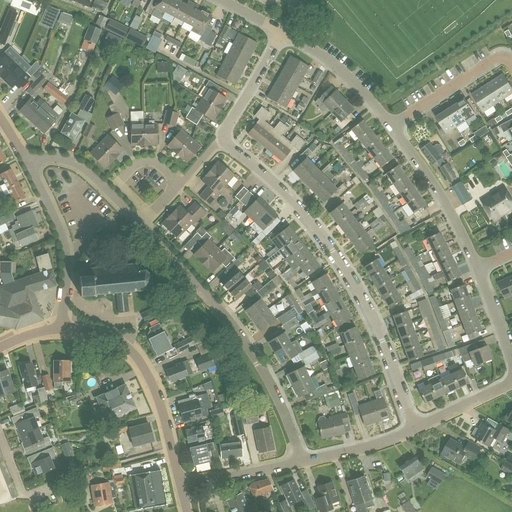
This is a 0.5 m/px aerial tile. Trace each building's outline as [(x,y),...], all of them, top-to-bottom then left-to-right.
[(164,16),(165,13),(171,0),(158,0),(157,3),(151,0),(150,0),(144,12),(151,16),(161,21),(162,19),(164,16)] [(171,0),(165,13),(174,18),(182,2),(178,0),(171,0)] [(182,2),(174,18),(183,22),(192,3),(190,2),(189,4),(187,4),(182,2)] [(197,6),(192,3),(183,22),(193,27),(193,28),(201,12),(196,10),(196,7),(197,6)] [(102,7),(93,4),(91,8),(99,12),(100,12),(101,11),(102,7)] [(43,17),(55,22),(60,11),(47,6),(43,17)] [(204,43),(210,32),(205,29),(207,24),(212,16),(201,10),(201,12),(193,28),(191,32),(201,37),(199,40),(204,43)] [(0,29),(0,43),(4,45),(7,38),(9,39),(15,25),(12,23),(16,14),(8,11),(0,30),(0,29)] [(60,14),(58,20),(70,24),(72,18),(60,14)] [(100,15),(95,24),(103,28),(107,19),(100,15)] [(105,29),(123,38),(127,28),(110,19),(105,29)] [(90,24),(84,39),(96,44),(102,29),(90,24)] [(226,26),(220,37),(225,40),(231,29),(226,26)] [(130,29),(125,37),(142,46),(146,37),(130,29)] [(239,33),(233,44),(252,54),(257,43),(239,33)] [(108,34),(103,43),(116,49),(121,40),(108,34)] [(213,39),(208,37),(204,43),(210,46),(213,39)] [(174,40),(172,44),(179,48),(181,44),(174,40)] [(252,54),(233,44),(228,55),(246,65),(252,54)] [(0,76),(1,78),(15,63),(5,53),(0,58),(0,76)] [(228,55),(222,65),(241,75),(246,65),(228,55)] [(291,57),(285,67),(303,78),(309,67),(291,57)] [(27,71),(27,72),(26,73),(15,63),(1,78),(11,88),(14,85),(21,78),(25,82),(29,78),(40,66),(35,62),(27,71)] [(241,75),(222,65),(216,76),(235,86),(241,75)] [(173,79),(179,83),(181,80),(187,71),(178,66),(173,74),(173,79)] [(285,67),(279,77),(297,88),(303,78),(285,67)] [(324,73),(319,70),(317,70),(311,81),(318,85),(324,74),(324,73)] [(511,88),(503,74),(492,81),(504,99),(511,93),(511,88)] [(40,75),(29,86),(35,92),(46,81),(40,75)] [(279,77),(273,88),(291,98),(297,88),(279,77)] [(202,99),(220,110),(227,99),(217,93),(220,87),(208,80),(205,86),(208,88),(202,99)] [(504,99),(492,81),(482,88),(493,106),(504,99)] [(43,90),(48,94),(53,86),(48,82),(43,90)] [(53,86),(48,94),(58,101),(63,93),(61,92),(53,86)] [(291,98),(273,88),(267,98),(285,109),(291,98)] [(493,106),(482,88),(471,95),(483,113),(493,106)] [(332,113),(344,100),(335,91),(328,98),(323,93),(315,102),(319,106),(317,108),(322,112),(326,107),(332,113)] [(66,96),(63,93),(58,101),(62,105),(68,97),(66,96)] [(93,102),(84,97),(78,108),(81,110),(77,117),(71,114),(60,133),(74,141),(85,122),(88,124),(91,114),(87,112),(93,102)] [(20,113),(28,120),(39,107),(44,102),(40,98),(35,104),(31,100),(20,113)] [(455,105),(466,121),(476,115),(465,98),(455,105)] [(192,108),(189,113),(200,120),(203,115),(213,121),(220,110),(202,99),(195,109),(192,108)] [(353,109),(344,100),(332,113),(336,118),(333,121),(341,129),(350,121),(346,117),(353,109)] [(36,126),(47,114),(49,112),(52,109),(44,102),(39,107),(28,120),(36,127),(36,126)] [(299,102),(296,107),(302,110),(305,105),(299,102)] [(108,107),(112,115),(118,112),(114,104),(108,107)] [(466,121),(455,105),(445,111),(456,128),(460,133),(469,127),(466,121)] [(256,141),(269,125),(265,121),(271,114),(262,107),(255,116),(259,120),(248,134),(256,141)] [(36,126),(36,127),(44,134),(55,121),(60,116),(52,109),(49,112),(47,114),(36,126)] [(162,123),(170,126),(173,112),(165,110),(162,123)] [(446,134),(456,128),(445,111),(435,117),(446,134)] [(118,112),(112,115),(118,128),(124,125),(118,112)] [(173,112),(170,126),(175,127),(179,114),(173,112)] [(200,120),(189,113),(185,118),(196,125),(200,120)] [(118,128),(112,115),(106,118),(112,131),(118,128)] [(497,123),(503,119),(500,115),(495,119),(494,118),(488,122),(491,127),(497,123)] [(508,131),(511,138),(511,119),(500,125),(503,133),(508,131)] [(144,145),(143,124),(143,120),(138,120),(138,124),(130,124),(131,145),(144,145)] [(358,139),(370,130),(362,120),(351,130),(358,139)] [(274,129),(269,125),(256,141),(265,148),(284,124),(280,121),(274,129)] [(96,127),(89,123),(83,136),(90,139),(96,127)] [(143,124),(144,145),(158,144),(157,123),(143,124)] [(265,148),(273,155),(286,139),(282,135),(287,128),(284,124),(265,148)] [(475,136),(477,140),(483,136),(489,132),(485,126),(473,133),(475,136)] [(168,145),(177,154),(191,138),(182,129),(168,145)] [(358,139),(366,149),(377,139),(370,130),(358,139)] [(108,135),(99,145),(115,160),(124,150),(108,135)] [(286,139),(273,155),(282,162),(293,147),(298,151),(306,142),(297,135),(291,143),(286,139)] [(191,138),(177,154),(187,162),(201,146),(191,138)] [(341,153),(346,149),(338,139),(333,143),(341,153)] [(366,149),(373,158),(385,149),(377,139),(366,149)] [(317,149),(312,143),(309,147),(308,147),(313,153),(313,152),(317,149)] [(443,167),(447,164),(442,158),(440,155),(443,153),(443,150),(439,145),(437,145),(433,147),(430,143),(421,150),(433,165),(438,160),(443,167)] [(115,160),(99,145),(90,154),(105,169),(115,160)] [(293,172),(301,180),(314,166),(307,158),(312,153),(308,148),(299,157),(303,162),(293,172)] [(341,153),(349,162),(353,159),(346,149),(341,153)] [(385,149),(373,158),(381,168),(392,158),(385,149)] [(353,159),(349,162),(356,172),(361,168),(353,159)] [(211,170),(226,185),(234,175),(219,161),(211,170)] [(341,167),(338,163),(333,167),(337,171),(341,167)] [(448,163),(447,164),(443,167),(441,168),(450,181),(456,177),(448,163)] [(511,167),(510,164),(503,169),(511,181),(511,180),(511,167)] [(385,174),(392,184),(405,175),(398,165),(385,174)] [(301,180),(308,187),(322,174),(320,172),(314,166),(301,180)] [(322,174),(308,187),(316,195),(329,182),(323,175),(327,171),(325,168),(320,172),(322,174)] [(361,168),(356,172),(364,181),(368,177),(361,168)] [(0,185),(0,192),(7,189),(16,185),(18,183),(11,169),(0,175),(5,183),(0,185)] [(223,188),(226,185),(211,170),(208,173),(201,181),(208,186),(200,196),(212,206),(216,202),(214,200),(222,192),(221,191),(223,188)] [(405,175),(392,184),(399,194),(411,185),(405,175)] [(351,179),(355,186),(360,183),(355,176),(351,179)] [(461,180),(452,186),(458,197),(468,191),(461,180)] [(337,189),(329,182),(316,195),(323,203),(333,193),(338,197),(347,188),(342,184),(337,189)] [(7,189),(0,192),(0,198),(10,194),(14,203),(25,198),(18,183),(16,185),(7,189)] [(380,193),(375,186),(372,183),(368,186),(375,196),(380,193)] [(406,204),(418,195),(411,185),(399,194),(406,204)] [(243,187),(234,197),(239,201),(248,191),(243,187)] [(511,200),(504,188),(483,201),(495,220),(511,209),(511,200)] [(380,193),(375,196),(382,206),(387,203),(386,203),(389,201),(382,191),(380,193)] [(468,191),(458,197),(463,204),(472,199),(468,191)] [(353,205),(356,209),(366,201),(366,200),(371,197),(368,193),(363,197),(353,205)] [(425,205),(418,195),(406,204),(413,213),(425,205)] [(244,213),(254,222),(267,208),(263,205),(265,203),(258,197),(244,213)] [(366,201),(356,209),(359,212),(373,200),(371,197),(366,200),(366,201)] [(171,214),(186,229),(192,224),(201,216),(202,217),(206,213),(195,202),(186,211),(180,205),(176,209),(171,214)] [(393,213),(387,203),(382,206),(388,216),(389,216),(393,213)] [(329,214),(337,224),(349,214),(342,204),(329,214)] [(381,221),(386,217),(379,207),(372,212),(378,218),(379,217),(381,221)] [(267,208),(254,222),(262,231),(277,215),(271,209),(270,210),(267,208)] [(16,217),(18,221),(15,222),(15,224),(11,226),(12,228),(3,233),(7,240),(12,238),(14,243),(19,241),(21,246),(38,239),(33,228),(38,226),(31,210),(16,217)] [(221,210),(217,214),(222,219),(226,215),(221,210)] [(238,210),(233,215),(237,220),(243,214),(238,210)] [(38,214),(43,226),(49,224),(44,211),(38,214)] [(0,226),(15,219),(12,212),(7,214),(0,217),(0,226)] [(400,222),(393,213),(389,216),(388,216),(399,232),(408,225),(404,219),(400,222)] [(177,238),(186,229),(171,214),(162,224),(177,238)] [(357,224),(349,214),(337,224),(344,234),(357,224)] [(369,225),(372,228),(381,221),(379,217),(378,218),(369,225)] [(222,229),(228,223),(224,220),(217,224),(222,229)] [(381,221),(372,228),(374,232),(384,224),(381,221)] [(352,244),(365,234),(357,224),(344,234),(352,244)] [(276,237),(284,247),(297,237),(289,226),(276,237)] [(202,237),(202,236),(198,232),(193,237),(198,241),(202,237)] [(198,241),(202,246),(194,254),(203,263),(218,248),(209,239),(211,237),(206,232),(202,236),(202,237),(198,241)] [(261,232),(256,238),(260,242),(265,236),(261,232)] [(431,250),(445,243),(440,232),(426,239),(431,250)] [(373,244),(365,234),(352,244),(360,254),(373,244)] [(198,241),(193,237),(191,239),(189,241),(188,242),(193,246),(195,244),(198,241)] [(302,249),(304,247),(297,237),(284,247),(291,257),(302,249)] [(450,254),(445,243),(431,250),(436,260),(443,257),(450,254)] [(392,249),(398,259),(403,257),(398,246),(392,249)] [(403,249),(409,260),(414,257),(409,246),(403,249)] [(270,257),(279,251),(276,247),(267,254),(270,257)] [(312,257),(304,247),(302,249),(291,257),(299,267),(312,257)] [(222,252),(218,248),(203,263),(212,272),(222,263),(226,267),(236,259),(225,248),(222,252)] [(281,254),(279,251),(270,257),(272,260),(273,260),(280,255),(281,254)] [(12,262),(0,261),(0,325),(14,329),(15,330),(43,320),(33,292),(56,286),(48,254),(36,257),(40,273),(14,281),(11,274),(12,262)] [(443,257),(436,260),(442,271),(455,265),(450,254),(443,257)] [(320,267),(312,257),(299,267),(307,277),(320,267)] [(403,257),(398,259),(404,270),(406,269),(409,267),(403,257)] [(414,257),(409,260),(415,270),(416,270),(420,268),(414,257)] [(238,259),(232,264),(236,269),(242,263),(238,259)] [(364,267),(370,277),(383,269),(377,259),(364,267)] [(118,266),(111,266),(110,264),(109,265),(109,267),(102,267),(102,265),(101,266),(101,267),(93,268),(90,266),(90,267),(92,269),(92,276),(79,277),(80,287),(81,297),(84,296),(95,295),(95,297),(97,297),(97,295),(103,294),(104,296),(105,296),(105,294),(112,293),(112,295),(114,295),(113,293),(116,293),(118,313),(118,314),(129,313),(126,292),(129,291),(129,293),(130,293),(130,291),(138,290),(138,292),(140,292),(140,290),(146,289),(146,292),(148,291),(148,289),(151,284),(153,285),(153,283),(151,283),(151,277),(153,276),(152,275),(150,276),(145,272),(146,269),(145,266),(138,266),(137,264),(120,265),(119,263),(118,264),(118,266)] [(435,281),(444,276),(447,282),(461,276),(455,265),(442,271),(432,276),(435,281)] [(284,278),(294,270),(291,267),(281,274),(284,278)] [(406,269),(404,270),(404,271),(410,280),(415,278),(409,267),(406,269)] [(415,270),(421,281),(426,278),(420,268),(416,270),(415,270)] [(229,291),(244,278),(236,269),(230,274),(221,281),(229,291)] [(376,287),(389,279),(392,278),(390,274),(387,276),(383,269),(370,277),(376,287)] [(275,276),(271,270),(266,274),(271,280),(275,276)] [(297,274),(294,270),(284,278),(287,281),(297,274)] [(330,286),(332,285),(325,274),(311,282),(318,293),(330,286)] [(511,276),(498,283),(505,298),(511,294),(511,276)] [(251,287),(244,278),(229,291),(236,300),(251,287)] [(415,278),(410,280),(416,291),(421,288),(415,278)] [(427,278),(426,278),(421,281),(427,292),(432,289),(427,278)] [(262,287),(256,292),(262,299),(277,286),(272,279),(270,280),(262,287)] [(383,298),(396,290),(389,279),(376,287),(383,298)] [(256,292),(262,287),(257,282),(251,287),(256,292)] [(450,290),(454,301),(468,296),(464,284),(450,290)] [(324,304),(338,296),(332,285),(330,286),(318,293),(324,304)] [(402,300),(396,290),(383,298),(389,308),(402,300)] [(300,299),(302,303),(312,296),(310,293),(304,296),(300,299)] [(439,307),(435,295),(429,298),(433,309),(439,307)] [(312,296),(302,303),(304,307),(314,300),(312,296)] [(324,304),(330,315),(335,312),(345,307),(338,296),(324,304)] [(468,296),(454,301),(458,313),(473,307),(468,296)] [(361,297),(357,300),(363,310),(367,307),(361,297)] [(422,306),(426,317),(430,315),(432,315),(426,299),(417,302),(419,307),(422,306)] [(245,312),(253,322),(260,316),(268,310),(261,300),(245,312)] [(167,311),(164,303),(141,314),(145,322),(167,311)] [(260,316),(253,322),(260,332),(275,321),(272,316),(277,312),(273,307),(268,310),(260,316)] [(345,307),(335,312),(330,315),(336,326),(337,326),(348,320),(351,318),(345,307)] [(433,309),(438,320),(443,318),(439,307),(433,309)] [(473,307),(458,313),(463,324),(477,318),(473,307)] [(298,315),(294,308),(277,318),(282,326),(295,317),(298,315)] [(408,323),(411,322),(407,310),(393,316),(397,327),(408,323)] [(172,319),(169,312),(169,311),(168,312),(160,315),(164,323),(172,319)] [(314,324),(325,318),(323,314),(312,321),(314,324)] [(430,328),(436,326),(432,315),(430,315),(426,317),(430,328)] [(295,318),(295,317),(282,326),(285,331),(298,323),(295,318)] [(327,322),(325,318),(314,324),(317,328),(327,322)] [(443,318),(438,320),(442,332),(447,329),(443,318)] [(477,318),(463,324),(467,335),(469,340),(477,338),(475,332),(481,330),(477,318)] [(335,331),(337,335),(340,333),(345,345),(360,338),(355,326),(353,328),(350,324),(348,320),(337,326),(336,326),(333,327),(335,331)] [(415,333),(411,322),(408,323),(397,327),(401,338),(415,333)] [(148,339),(151,345),(167,338),(164,331),(163,332),(159,323),(151,327),(152,330),(149,331),(149,332),(148,332),(148,333),(147,335),(147,336),(148,339)] [(440,337),(436,326),(430,328),(434,339),(440,337)] [(325,335),(321,328),(315,332),(319,339),(325,335)] [(448,330),(447,329),(442,332),(446,343),(448,348),(454,346),(448,330)] [(199,332),(173,345),(177,353),(203,341),(199,332)] [(282,349),(290,344),(284,333),(267,343),(274,354),(282,349)] [(419,345),(415,333),(401,338),(405,350),(419,345)] [(440,337),(434,339),(438,350),(439,351),(444,349),(440,337)] [(151,345),(153,351),(154,350),(157,356),(165,352),(164,350),(171,346),(167,338),(151,345)] [(345,345),(349,356),(360,352),(365,350),(360,338),(345,345)] [(299,354),(302,359),(315,352),(312,346),(303,352),(299,347),(296,341),(290,344),(282,349),(274,354),(281,365),(299,354)] [(326,347),(328,352),(339,347),(338,343),(326,347)] [(473,343),(459,348),(461,354),(464,362),(472,359),(474,365),(475,366),(477,367),(480,366),(481,364),(480,362),(492,358),(488,347),(487,346),(475,350),(473,343)] [(419,345),(405,350),(409,361),(423,356),(419,345)] [(339,347),(328,352),(329,356),(341,351),(339,347)] [(360,352),(349,356),(354,368),(369,362),(365,350),(360,352)] [(450,351),(443,354),(445,359),(452,357),(450,351)] [(315,352),(302,359),(305,365),(319,357),(315,352)] [(200,371),(219,364),(214,353),(196,360),(200,371)] [(445,359),(443,354),(432,357),(434,363),(445,359)] [(432,357),(421,361),(423,367),(434,363),(432,357)] [(70,382),(70,360),(53,360),(53,382),(54,382),(54,389),(62,389),(61,382),(70,382)] [(192,374),(187,361),(182,363),(182,362),(175,365),(176,367),(166,370),(171,382),(187,376),(192,374)] [(418,368),(423,367),(421,361),(410,365),(412,370),(418,368)] [(374,374),(369,362),(354,368),(359,380),(374,374)] [(34,373),(33,373),(31,363),(28,364),(28,363),(28,364),(22,365),(21,365),(22,365),(19,366),(25,388),(37,385),(35,378),(35,377),(34,377),(33,373),(34,373)] [(337,375),(348,370),(347,366),(335,371),(337,375)] [(293,387),(309,378),(303,367),(287,375),(293,387)] [(462,369),(451,374),(458,388),(469,383),(462,369)] [(14,391),(7,370),(0,372),(0,395),(3,395),(9,393),(14,391)] [(350,374),(348,370),(337,375),(339,379),(350,374)] [(45,390),(52,389),(48,374),(41,376),(45,390)] [(458,388),(451,374),(440,379),(447,393),(458,388)] [(429,384),(436,398),(447,393),(440,379),(438,375),(427,380),(429,384)] [(309,378),(293,387),(298,398),(312,391),(315,398),(329,393),(327,388),(325,384),(315,389),(309,378)] [(425,403),(436,398),(429,384),(418,389),(425,403)] [(135,407),(125,385),(96,398),(106,420),(135,407)] [(41,403),(47,401),(44,387),(37,389),(41,403)] [(370,402),(377,421),(381,420),(381,421),(390,418),(383,397),(383,398),(380,390),(374,392),(377,400),(370,402)] [(226,400),(224,393),(217,396),(220,403),(226,400)] [(337,393),(331,395),(335,407),(340,405),(337,393)] [(348,395),(352,407),(358,406),(354,393),(348,395)] [(202,395),(178,401),(184,422),(202,417),(208,415),(202,395)] [(69,401),(71,406),(81,402),(79,397),(69,401)] [(25,409),(22,402),(9,407),(12,414),(25,409)] [(358,406),(360,413),(365,426),(373,424),(373,422),(377,421),(370,402),(358,406)] [(20,436),(38,428),(34,417),(40,415),(36,407),(11,417),(14,425),(15,424),(20,436)] [(212,420),(224,417),(222,409),(210,412),(212,420)] [(246,425),(258,422),(255,411),(244,413),(246,425)] [(239,414),(231,416),(235,436),(244,434),(242,425),(239,414)] [(329,418),(330,419),(326,420),(325,418),(323,416),(319,417),(318,419),(319,422),(318,422),(321,435),(334,432),(335,435),(344,433),(342,424),(348,422),(346,414),(329,418)] [(92,427),(100,430),(102,423),(94,421),(92,427)] [(108,437),(109,437),(111,442),(116,440),(114,436),(128,431),(125,423),(99,432),(102,439),(108,437)] [(148,423),(128,428),(133,446),(153,441),(148,423)] [(476,426),(471,436),(489,446),(494,437),(503,443),(510,431),(499,424),(495,430),(482,423),(479,428),(476,426)] [(198,442),(210,439),(208,430),(203,432),(202,427),(185,430),(188,442),(198,440),(198,442)] [(274,449),(269,427),(254,431),(259,453),(274,449)] [(43,439),(38,428),(20,436),(22,443),(24,447),(23,447),(26,454),(51,444),(48,436),(43,439)] [(466,448),(450,439),(442,454),(460,464),(465,455),(474,460),(480,449),(469,442),(466,448)] [(220,444),(221,458),(243,456),(241,441),(220,444)] [(66,457),(73,455),(68,442),(62,444),(66,457)] [(211,443),(190,448),(194,465),(209,461),(207,451),(213,450),(211,443)] [(50,457),(56,455),(52,447),(27,457),(30,464),(31,464),(36,475),(54,468),(50,457)] [(0,467),(9,491),(12,498),(12,499),(17,497),(17,496),(14,489),(0,452),(0,467)] [(404,475),(408,480),(409,479),(414,475),(422,470),(419,465),(419,464),(414,456),(398,466),(402,472),(404,475)] [(511,475),(511,474),(511,465),(506,462),(501,469),(511,475)] [(445,475),(431,467),(426,476),(440,484),(445,475)] [(130,474),(136,509),(166,504),(160,469),(130,474)] [(79,485),(89,483),(87,472),(78,474),(79,485)] [(365,476),(356,479),(366,508),(374,505),(372,499),(373,499),(365,476)] [(113,479),(113,482),(114,486),(126,484),(125,477),(113,479)] [(253,483),(250,487),(254,497),(272,489),(268,479),(253,483)] [(367,511),(366,508),(356,479),(348,482),(356,505),(358,511),(367,511)] [(286,499),(279,503),(283,511),(292,511),(289,505),(302,499),(308,511),(315,508),(306,490),(300,492),(294,480),(280,487),(286,499)] [(113,482),(108,483),(91,486),(93,499),(96,498),(97,505),(112,503),(111,498),(116,497),(114,486),(113,482)] [(320,511),(326,511),(333,510),(331,503),(340,500),(338,493),(336,494),(332,482),(319,486),(323,499),(317,501),(320,511)] [(258,511),(254,504),(248,507),(241,494),(226,501),(231,511),(258,511)] [(271,505),(264,497),(257,503),(265,511),(271,505)] [(418,509),(423,506),(417,498),(413,501),(418,509)] [(415,511),(416,511),(408,500),(400,506),(404,511),(415,511)]
